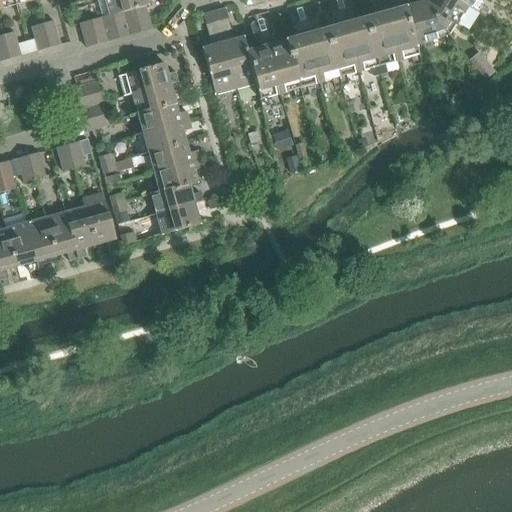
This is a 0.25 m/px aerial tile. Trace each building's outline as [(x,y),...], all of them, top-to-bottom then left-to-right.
[(0,0),(0,9),(16,5),(14,0),(0,0)] [(98,0),(103,18),(110,16),(113,15),(124,12),(135,9),(146,6),(148,6),(146,0),(98,0)] [(329,4),(330,10),(339,7),(336,0),(333,0),(331,1),(329,4)] [(416,45),(443,37),(448,34),(423,0),(413,0),(415,5),(405,7),(416,45)] [(478,13),(469,6),(459,0),(423,0),(448,34),(454,30),(458,23),(461,24),(464,25),(467,24),(470,23),(473,21),(475,19),(478,13)] [(485,0),(459,0),(469,6),(478,13),(485,17),(489,10),(482,6),(485,0)] [(351,4),(343,6),(345,14),(353,12),(351,4)] [(135,9),(141,33),(152,30),(146,6),(135,9)] [(304,17),(312,15),(310,9),(307,7),(302,9),(304,17)] [(339,7),(330,10),(333,18),(341,15),(339,7)] [(385,13),(399,61),(412,57),(414,66),(421,64),(416,45),(405,7),(385,13)] [(130,36),(141,33),(135,9),(124,12),(130,36)] [(247,52),(248,51),(244,37),(232,41),(230,33),(232,30),(226,9),(214,12),(236,89),(256,84),(256,83),(247,52)] [(290,15),(291,20),(299,18),(297,10),(292,12),(290,15)] [(119,39),(130,36),(124,12),(113,15),(119,39)] [(236,89),(214,12),(203,15),(209,36),(212,38),(215,45),(203,49),(216,95),(236,89)] [(365,18),(381,75),(388,73),(385,65),(399,61),(385,13),(365,18)] [(119,39),(113,15),(110,16),(103,18),(102,18),(108,42),(119,39)] [(312,15),(304,17),(306,25),(314,23),(312,15)] [(97,45),(108,42),(102,18),(91,21),(97,45)] [(264,28),(273,26),(271,20),(267,18),(262,20),(264,28)] [(299,18),(291,20),(293,29),(301,26),(299,18)] [(371,75),(375,77),(381,75),(365,18),(346,24),(359,72),(369,69),(371,75)] [(50,48),(61,45),(54,21),(43,24),(50,48)] [(91,21),(80,24),(86,48),(97,45),(91,21)] [(250,26),(252,31),(260,29),(258,21),(253,22),(250,26)] [(38,51),(50,48),(43,24),(32,28),(35,39),(38,51)] [(326,29),(342,86),(348,84),(346,76),(359,72),(346,24),(326,29)] [(273,26),(264,28),(267,36),(275,34),(273,26)] [(260,29),(252,31),(254,40),(262,37),(260,29)] [(333,79),(335,88),(342,86),(326,29),(307,35),(320,83),(333,79)] [(10,59),(21,56),(18,44),(15,32),(4,36),(10,59)] [(287,40),(303,97),(309,95),(307,87),(320,83),(307,35),(287,40)] [(0,61),(10,59),(4,36),(0,36),(0,61)] [(35,39),(26,41),(30,54),(38,51),(35,39)] [(294,90),(296,99),(303,97),(287,40),(267,46),(281,94),(294,90)] [(26,41),(18,44),(21,56),(30,54),(26,41)] [(270,106),(267,98),(281,94),(267,46),(248,51),(247,52),(256,83),(256,84),(262,108),(270,106)] [(132,94),(179,81),(176,73),(168,75),(165,63),(127,74),(120,76),(125,96),(132,94)] [(485,64),(477,70),(484,79),(492,73),(485,64)] [(138,114),(176,104),(173,93),(181,90),(179,81),(132,94),(138,114)] [(77,100),(101,93),(98,82),(74,88),(77,100)] [(449,84),(437,89),(442,100),(454,95),(449,84)] [(80,110),(104,104),(101,93),(77,100),(80,110)] [(371,94),(358,97),(363,119),(376,116),(371,94)] [(80,110),(83,121),(107,115),(104,104),(80,110)] [(143,134),(190,121),(187,112),(179,114),(176,104),(138,114),(143,134)] [(107,115),(83,121),(86,132),(110,126),(107,115)] [(190,121),(143,134),(149,153),(187,143),(184,132),(192,130),(190,121)] [(378,127),(375,128),(378,140),(384,139),(382,133),(380,133),(378,127)] [(256,132),(249,134),(252,145),(259,142),(256,132)] [(365,138),(358,140),(360,149),(368,147),(365,138)] [(79,142),(68,145),(74,169),(86,166),(79,142)] [(187,143),(149,153),(154,173),(200,160),(198,151),(190,154),(187,143)] [(304,144),(296,146),(299,161),(307,159),(304,144)] [(68,145),(57,149),(63,172),(74,169),(68,145)] [(40,153),(29,156),(35,180),(46,177),(40,153)] [(102,166),(115,163),(112,154),(99,157),(102,166)] [(29,156),(17,159),(22,175),(24,183),(35,180),(29,156)] [(131,158),(133,168),(143,165),(141,156),(131,158)] [(296,157),(287,160),(291,173),(300,171),(296,157)] [(17,159),(8,162),(13,177),(22,175),(17,159)] [(159,192),(160,193),(189,185),(190,186),(198,183),(195,171),(203,169),(200,160),(154,173),(159,192)] [(0,164),(0,193),(16,189),(13,177),(8,162),(0,164)] [(115,163),(102,166),(104,175),(117,171),(115,163)] [(189,185),(160,193),(159,192),(151,194),(157,215),(203,202),(201,193),(192,195),(190,186),(189,185)] [(113,206),(126,202),(123,193),(110,197),(113,206)] [(85,207),(96,245),(106,242),(109,251),(118,248),(106,202),(105,202),(103,194),(83,199),(85,207)] [(217,199),(208,202),(210,210),(219,207),(217,199)] [(126,202),(113,206),(115,214),(128,211),(126,202)] [(203,202),(157,215),(162,235),(200,225),(197,213),(206,211),(203,202)] [(96,245),(85,207),(65,213),(78,259),(87,257),(85,248),(96,245)] [(78,259),(65,213),(46,218),(56,256),(67,253),(69,262),(78,259)] [(56,256),(46,218),(26,224),(39,270),(48,268),(45,259),(56,256)] [(39,270),(26,224),(6,229),(17,267),(28,264),(30,272),(39,270)] [(0,280),(9,278),(6,270),(17,267),(6,229),(0,231),(0,280)] [(134,233),(121,236),(124,246),(137,242),(134,233)]
